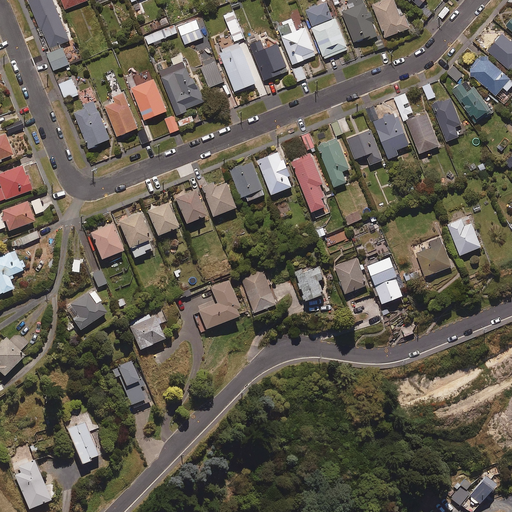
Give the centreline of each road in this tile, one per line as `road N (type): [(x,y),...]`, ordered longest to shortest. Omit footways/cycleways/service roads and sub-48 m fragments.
road 1 (residential): [(476,0),(424,58),(95,188),(65,173),(0,9)]
road 2 (residential): [(511,307),(382,356),(309,347),(272,355),(115,511)]
